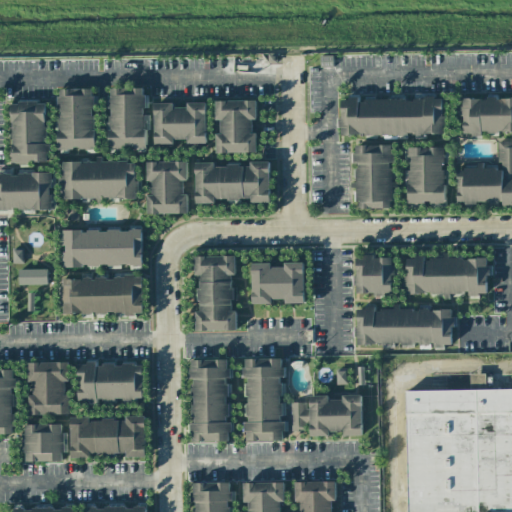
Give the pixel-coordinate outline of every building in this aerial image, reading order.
[(59,149),(95,149),(94,88),(58,89),(59,149)] [(146,149),(146,88),(109,88),(109,149),(146,149)] [(444,134),(443,99),(358,100),(358,97),(340,98),(341,136),(444,134)] [(511,132),(511,98),(463,98),(462,135),(481,135),(481,132),(511,132)] [(217,153),(257,152),(256,133),(252,133),(252,120),(256,120),(256,100),(216,101),(216,121),(220,121),(221,134),(216,134),(217,153)] [(12,163),(49,162),(49,144),(47,144),(46,102),(11,102),(12,163)] [(155,144),(175,144),(174,139),(187,139),(187,144),(207,143),(206,102),(186,103),(186,107),(173,108),(173,103),(155,103),(155,144)] [(511,140),(497,141),(497,168),(457,169),(457,204),(502,204),(502,206),(511,206),(511,140)] [(392,208),(392,188),(393,188),(393,145),(354,145),(354,166),(354,188),(357,188),(357,208),(392,208)] [(408,148),(409,171),(407,171),(408,203),(445,203),(445,147),(408,148)] [(63,161),(63,199),(97,199),(137,199),(136,161),(103,162),(103,161),(63,161)] [(187,161),(147,162),(147,181),(152,181),(152,194),(147,194),(148,214),(188,213),(188,194),(183,194),(183,181),(188,181),(187,161)] [(195,163),(196,203),(215,203),(215,199),(228,198),(228,201),(251,200),(251,203),(270,202),(269,161),(251,162),(251,166),(214,166),(214,162),(195,163)] [(0,173),(0,210),(52,210),(51,173),(0,173)] [(143,265),(142,230),(63,231),(64,266),(143,265)] [(23,250),(14,250),(14,263),(23,264),(23,250)] [(196,330),(236,330),(236,311),(233,311),(232,275),(236,275),(236,256),(195,256),(195,275),(198,275),(199,311),(196,311),(196,330)] [(407,293),(444,294),(469,295),(488,295),(488,258),(450,258),(450,257),(425,257),(407,256),(407,293)] [(356,257),(357,294),(392,293),(392,276),(394,276),(393,257),(356,257)] [(304,303),(304,263),(284,263),(284,267),(271,267),(271,263),(252,263),(252,304),(272,303),(271,299),(284,299),(284,303),(304,303)] [(19,284),(47,284),(47,269),(19,269),(19,284)] [(63,315),(144,312),(143,276),(61,279),(63,315)] [(357,345),(453,344),(452,308),(394,309),(394,310),(375,310),(375,308),(356,308),(357,345)] [(284,440),(283,403),(282,403),(281,376),(285,376),(285,366),(282,366),(282,358),(245,359),(245,367),(241,367),(241,378),(247,378),(247,422),(245,422),(245,441),(284,440)] [(191,441),(230,442),(230,416),(229,416),(229,397),(229,378),(230,378),(230,360),(190,359),(190,379),(193,379),(192,423),(191,423),(191,441)] [(78,403),(98,403),(98,399),(143,400),(143,364),(97,364),(97,361),(86,360),(86,364),(78,364),(78,403)] [(70,414),(69,394),(65,394),(65,382),(69,382),(69,362),(29,363),(29,382),(33,382),(33,395),(29,396),(29,415),(70,414)] [(0,434),(14,434),(14,387),(15,387),(15,370),(0,369),(0,434)] [(347,384),(347,370),(335,371),(336,385),(347,384)] [(407,511),(511,511),(511,389),(406,391),(407,511)] [(362,436),(361,395),(342,395),(342,399),(328,400),(328,395),(308,396),(308,402),(291,402),(291,430),(309,430),(309,436),(329,436),(329,432),(342,431),(342,436),(362,436)] [(71,417),(71,457),(90,457),(90,454),(127,454),(127,457),(146,457),(145,416),(126,416),(126,420),(90,420),(90,417),(71,417)] [(64,424),(24,425),(25,462),(65,461),(64,424)] [(229,511),(230,501),(234,501),(233,490),(229,491),(229,482),(192,483),(192,502),(193,502),(193,511),(229,511)] [(280,511),(280,502),(284,502),(284,482),(243,483),(244,502),(248,502),(247,511),(280,511)] [(295,482),(295,501),(299,501),(299,511),(331,511),(331,501),(336,501),(335,482),(295,482)]
